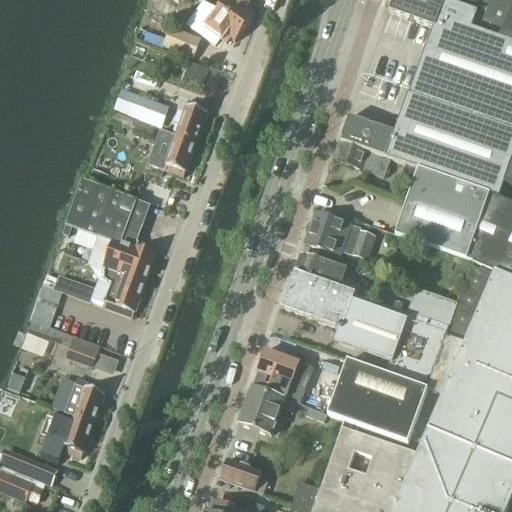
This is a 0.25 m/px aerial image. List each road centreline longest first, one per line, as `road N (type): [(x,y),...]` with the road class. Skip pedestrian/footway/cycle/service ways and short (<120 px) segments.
road 1 (residential): [(86,511),(273,0)]
road 2 (secondary): [(161,511),(345,0)]
